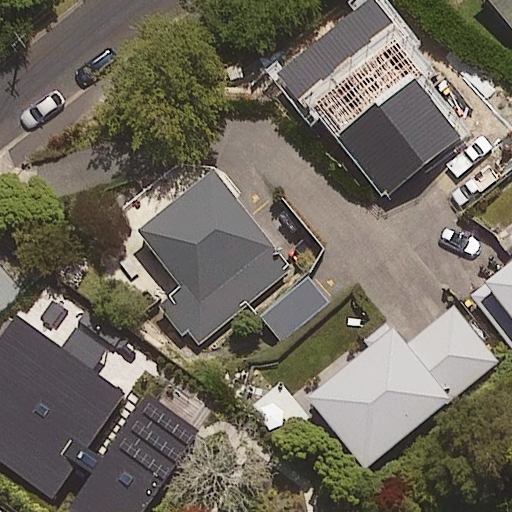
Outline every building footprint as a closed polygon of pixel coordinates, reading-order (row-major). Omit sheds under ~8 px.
[(511,0),(482,0),(511,34),(511,0)] [(458,147),(353,12),(310,45),(320,58),(291,81),(386,203),(458,147)] [(511,110),(511,85),(494,67),(471,90),(502,121),(511,110)] [(288,271),(211,180),(139,240),(182,291),(162,307),(197,348),(288,271)] [(0,313),(23,293),(0,267),(0,313)] [(511,269),(475,299),(511,345),(511,269)] [(362,476),(500,363),(457,310),(405,352),(391,335),(305,406),(362,476)] [(0,336),(0,458),(50,493),(75,459),(96,474),(71,509),(75,511),(138,511),(196,431),(147,397),(104,458),(89,447),(128,391),(97,369),(110,349),(75,324),(60,346),(15,314),(0,336)]
